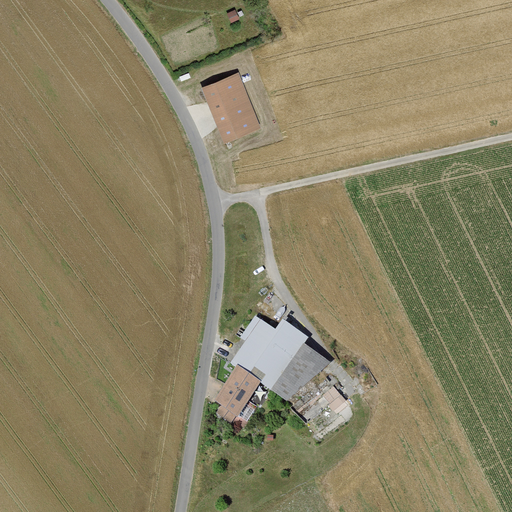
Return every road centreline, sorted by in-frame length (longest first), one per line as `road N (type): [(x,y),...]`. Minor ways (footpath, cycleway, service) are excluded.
road 1 (unclassified): [(107,0),(181,109),(203,158),(217,222),(215,304),(180,511)]
road 2 (track): [(511,136),(258,192)]
